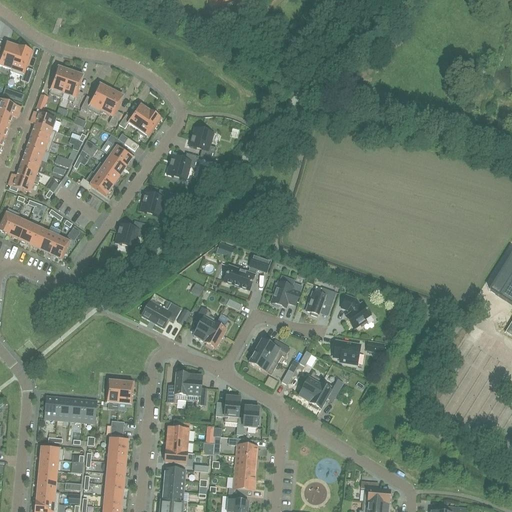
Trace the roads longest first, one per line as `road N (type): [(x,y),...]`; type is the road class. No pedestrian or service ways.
road 1 (residential): [(511,467),(433,417),(430,392),(459,315),(274,244),(315,97),(386,0)]
road 2 (residential): [(0,261),(56,284),(73,277),(182,112),(139,69),(51,45)]
road 3 (residential): [(222,372),(190,356),(168,353),(154,362),(139,511)]
road 4 (residential): [(15,511),(27,392),(0,351)]
road 5 (residential): [(410,493),(283,409)]
road 6 (residential): [(0,188),(51,45)]
road 7 (residential): [(222,372),(255,314),(322,333)]
